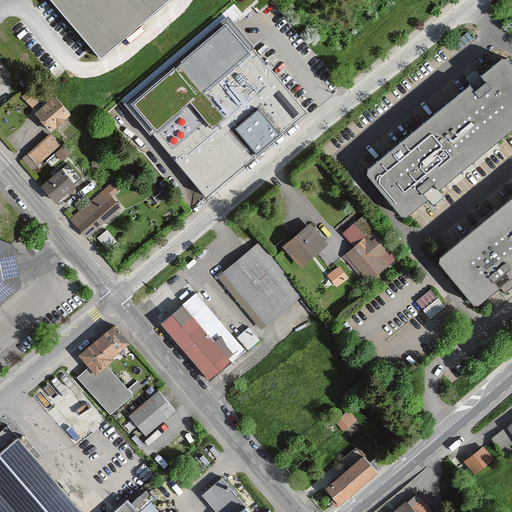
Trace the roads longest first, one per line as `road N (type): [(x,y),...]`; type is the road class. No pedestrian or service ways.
road 1 (primary): [(478,0),(115,299)]
road 2 (unclassified): [(115,299),(295,511)]
road 3 (primary): [(347,511),(511,372)]
road 4 (unclassified): [(0,165),(115,299)]
road 5 (primary): [(115,299),(0,398)]
road 6 (trunk): [(355,511),(284,377)]
